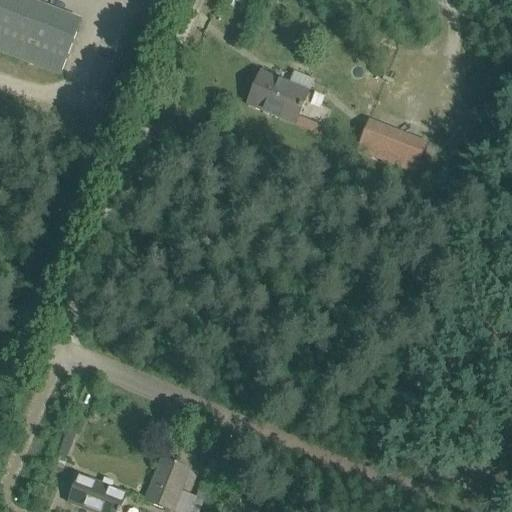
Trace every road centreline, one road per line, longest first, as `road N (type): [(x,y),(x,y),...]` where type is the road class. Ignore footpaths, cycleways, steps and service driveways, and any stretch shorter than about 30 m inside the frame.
road 1 (unclassified): [(0,499),(191,7)]
road 2 (unknown): [(55,356),(355,480)]
